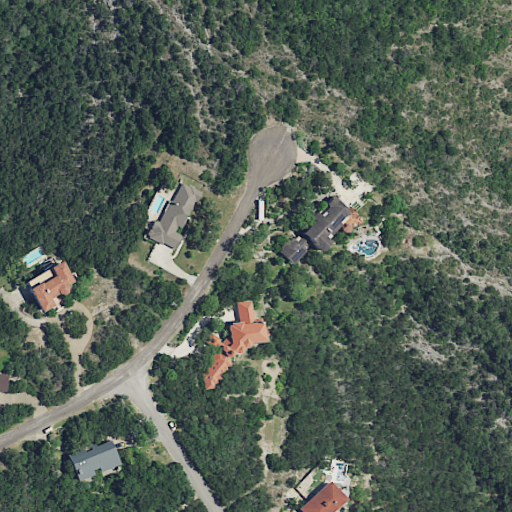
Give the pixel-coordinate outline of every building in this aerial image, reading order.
[(174,250),(181,235),(178,234),(198,191),(178,181),(158,224),(151,221),(144,236),(174,250)] [(349,213),(330,197),(280,255),(292,264),(308,245),(315,252),(349,213)] [(72,282),(60,261),(24,282),(42,313),(57,304),(57,305),(71,297),(64,286),(72,282)] [(228,356),(257,343),(266,342),(265,336),(260,332),(258,320),(251,321),(249,302),(237,303),(234,305),(236,314),(239,322),(237,322),(224,324),(226,335),(221,342),(211,335),(205,342),(217,350),(200,376),(205,388),(213,387),(229,364),(228,356)] [(75,480),(98,472),(118,464),(109,441),(66,457),(75,480)] [(294,507),(297,511),(330,511),(344,502),(331,482),(294,507)]
